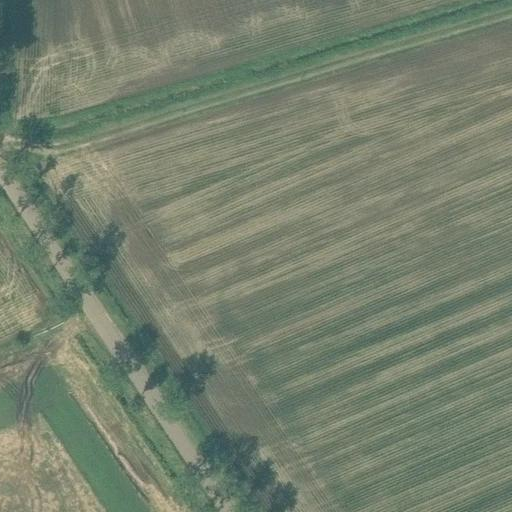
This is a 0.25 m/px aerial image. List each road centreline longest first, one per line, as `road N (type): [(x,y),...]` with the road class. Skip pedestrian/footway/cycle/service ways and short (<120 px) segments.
road 1 (track): [(511,9),(84,134),(0,147)]
road 2 (unclassified): [(228,511),(0,171)]
